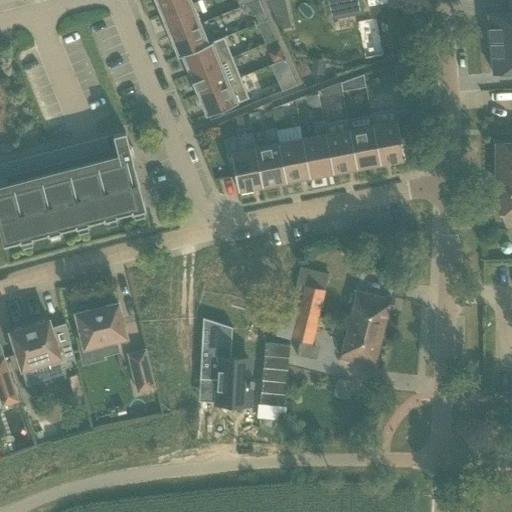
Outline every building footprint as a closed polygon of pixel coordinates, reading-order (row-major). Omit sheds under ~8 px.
[(193,4),(191,0),(153,0),(161,17),(193,4)] [(258,0),(247,5),(247,6),(251,16),(254,15),(262,11),(258,1),(258,0)] [(284,0),(267,0),(274,14),(287,11),(284,0)] [(325,0),(330,20),(363,13),(360,0),(325,0)] [(511,0),(507,0),(509,12),(488,14),(490,44),(511,42),(511,0)] [(201,24),(193,4),(161,17),(169,37),(201,24)] [(266,20),(257,24),(262,35),(271,32),(272,31),(267,20),(266,20)] [(209,44),(209,43),(201,24),(169,37),(177,57),(181,56),(181,55),(209,44)] [(181,55),(181,56),(189,75),(232,58),(223,37),(209,43),(209,44),(181,55)] [(511,42),(490,44),(493,74),(511,72),(511,42)] [(280,47),(268,52),(273,64),(285,58),(280,47)] [(240,78),(232,58),(189,75),(197,95),(240,78)] [(286,59),(271,65),(281,91),(296,85),(294,80),(286,59)] [(312,59),(310,72),(323,75),(325,61),(312,59)] [(363,74),(350,79),(353,90),(365,87),(363,74)] [(249,98),(240,78),(197,95),(205,116),(249,98)] [(340,83),(322,90),(323,98),(342,95),(340,83)] [(318,94),(305,97),(306,103),(312,108),(320,107),(318,94)] [(281,108),(272,110),(274,120),(283,118),(281,108)] [(395,109),(370,113),(372,125),(380,163),(404,159),(398,126),(414,123),(411,108),(395,111),(395,109)] [(258,112),(248,113),(250,123),(256,122),(259,117),(258,112)] [(248,115),(237,117),(240,128),(250,126),(248,115)] [(323,124),(333,173),(356,168),(349,129),(347,119),(323,124)] [(302,138),(309,177),(333,173),(323,124),(323,120),(312,122),(315,136),(302,138)] [(349,129),(356,168),(380,163),(372,125),(349,129)] [(275,184),(286,182),(278,143),(275,128),(264,130),(267,145),(255,148),(262,186),(264,186),(265,188),(276,186),(275,184)] [(0,235),(3,247),(21,242),(19,236),(29,233),(31,240),(49,235),(47,228),(57,226),(59,232),(77,228),(75,221),(85,218),(87,225),(105,220),(103,214),(113,211),(115,218),(133,213),(131,206),(141,204),(143,210),(145,210),(125,132),(113,135),(118,155),(121,154),(123,161),(2,192),(0,184),(0,235)] [(230,152),(238,191),(262,186),(252,133),(241,135),(244,150),(230,152)] [(278,143),(286,182),(309,177),(302,138),(278,143)] [(511,178),(511,143),(496,143),(496,178),(511,178)] [(511,178),(496,178),(496,212),(511,212),(511,178)] [(500,247),(500,248),(500,249),(500,250),(501,251),(501,252),(502,252),(502,253),(503,253),(504,253),(504,254),(505,254),(506,254),(507,254),(508,254),(508,253),(509,253),(510,252),(511,251),(511,250),(511,249),(511,248),(511,247),(511,246),(511,245),(510,244),(509,243),(508,243),(507,242),(506,242),(505,242),(504,242),(503,243),(502,243),(502,244),(501,244),(501,245),(500,246),(500,247)] [(311,249),(305,258),(312,262),(318,254),(311,249)] [(300,267),(296,288),(304,290),(298,312),(318,317),(325,290),(324,290),(328,274),(300,267)] [(348,325),(382,333),(391,297),(385,296),(384,298),(357,291),(348,325)] [(126,338),(118,303),(75,313),(79,329),(75,330),(79,348),(83,347),(84,348),(99,345),(100,350),(117,346),(116,340),(126,338)] [(283,308),(277,336),(297,342),(312,346),(312,344),(319,317),(318,317),(298,312),(283,308)] [(203,318),(199,379),(217,380),(216,391),(217,391),(217,399),(225,400),(225,403),(225,404),(249,405),(250,387),(252,387),(253,387),(253,379),(248,379),(249,378),(248,378),(249,362),(238,361),(238,360),(237,360),(237,358),(231,357),(229,357),(230,329),(232,330),(232,328),(203,318)] [(75,364),(65,323),(51,328),(49,320),(9,332),(21,370),(59,358),(63,368),(75,364)] [(367,368),(373,369),(382,333),(348,325),(340,358),(368,365),(367,368)] [(154,388),(145,350),(127,354),(137,393),(154,388)] [(0,407),(19,401),(3,356),(0,357),(0,407)] [(334,396),(346,400),(351,382),(339,379),(334,396)]
